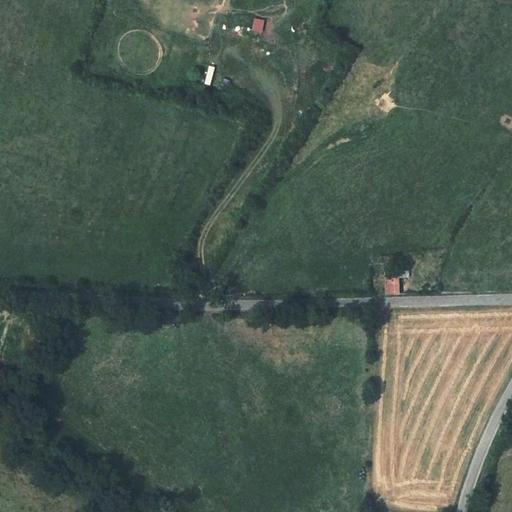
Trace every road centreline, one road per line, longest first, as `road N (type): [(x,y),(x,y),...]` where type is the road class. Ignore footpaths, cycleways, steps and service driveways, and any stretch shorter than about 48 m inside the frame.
road 1 (unclassified): [(511,298),(172,306),(0,293)]
road 2 (unclassified): [(511,389),(460,511)]
